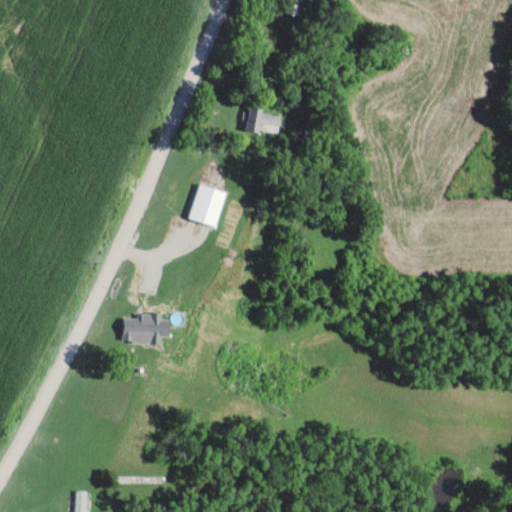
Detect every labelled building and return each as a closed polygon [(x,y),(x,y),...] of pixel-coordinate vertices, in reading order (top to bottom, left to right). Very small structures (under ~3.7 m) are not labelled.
[(249,132),(285,135),(287,110),(251,107),(249,132)] [(220,228),(232,194),(204,184),(192,218),(220,228)] [(318,224),(345,222),(345,213),(317,215),(318,224)] [(160,318),(124,318),(124,339),(160,339),(160,318)] [(91,511),(92,492),(79,492),(78,511),(91,511)]
